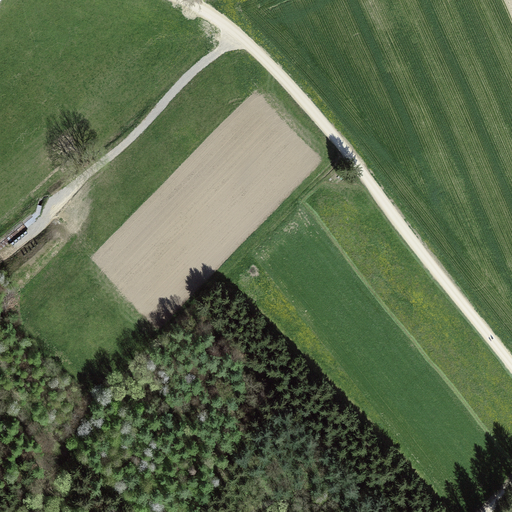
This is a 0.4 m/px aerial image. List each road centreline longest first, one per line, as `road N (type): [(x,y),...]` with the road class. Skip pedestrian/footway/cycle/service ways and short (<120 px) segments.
road 1 (track): [(511,365),(365,166),(278,67),(187,0)]
road 2 (track): [(234,32),(36,211)]
